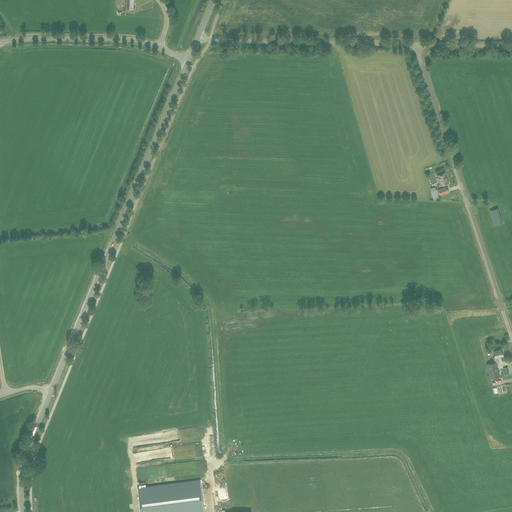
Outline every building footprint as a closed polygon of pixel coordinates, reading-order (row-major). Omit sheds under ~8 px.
[(129,9),(129,0),(120,0),(121,5),(123,5),(123,9),(129,9)] [(441,186),(449,183),(445,172),(437,175),(441,186)] [(440,195),(449,192),(447,187),(438,190),(440,195)] [(495,358),(493,358),(494,362),(486,364),(490,379),(500,377),(497,364),(499,363),(497,357),(504,356),(502,349),(493,351),(495,358)] [(202,511),(198,480),(138,488),(141,511),(202,511)]
